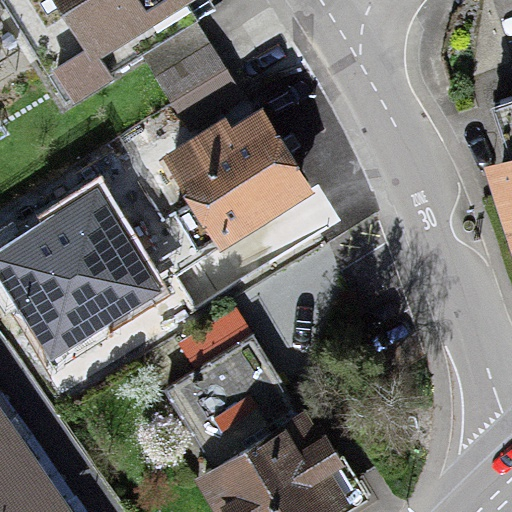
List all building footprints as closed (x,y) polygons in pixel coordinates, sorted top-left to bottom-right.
[(96,56),(175,6),(184,0),(4,0),(69,100),(109,75),(96,56)] [(195,19),(145,50),(175,99),(225,68),(195,19)] [(240,91),(225,68),(175,99),(189,123),(240,91)] [(511,167),(500,172),(511,207),(511,95),(490,103),(511,167)] [(250,103),(158,164),(216,253),(309,192),(250,103)] [(242,322),(156,376),(196,441),(282,387),(242,322)] [(201,511),(357,511),(359,511),(303,417),(208,473),(186,485),(201,511)] [(0,511),(46,511),(0,445),(0,511)]
